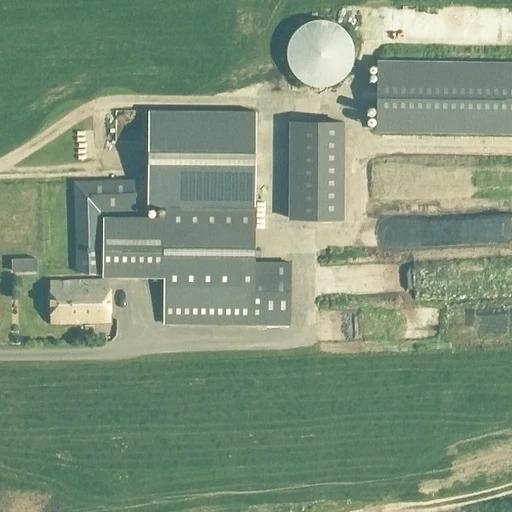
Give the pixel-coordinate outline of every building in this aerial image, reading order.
[(347,27),(344,25),(340,22),(338,21),(335,20),(332,19),(329,18),(324,17),(319,17),(314,18),(312,19),(309,20),(304,22),(302,24),(300,25),(298,28),(296,30),(294,32),(293,34),(292,37),(291,39),(290,41),(289,43),(289,47),(288,49),(288,52),(288,54),(289,57),(289,60),(290,63),(291,65),(292,68),(294,70),(295,72),(297,74),(299,76),(301,78),(305,80),(308,82),(311,83),(314,84),(317,85),(319,85),(324,85),(327,85),(331,84),(335,83),(339,81),(342,79),(345,77),(347,75),(349,73),(350,71),(352,68),(353,66),(354,64),(355,60),(356,57),(356,53),(356,50),(356,46),(355,43),(355,40),(354,38),(353,36),(352,34),(350,31),(348,29),(347,27)] [(511,131),(511,63),(375,62),(375,131),(511,131)] [(254,263),(255,112),(149,111),(148,205),(165,206),(165,222),(104,223),(104,248),(165,247),(165,256),(137,256),(137,253),(104,253),(104,276),(117,276),(165,275),(164,323),(290,324),(291,263),(254,263)] [(290,218),(342,219),(343,122),(291,121),(290,218)] [(135,210),(134,180),(74,182),(77,272),(101,271),(99,211),(135,210)] [(110,320),(109,280),(51,281),(51,321),(110,320)]
